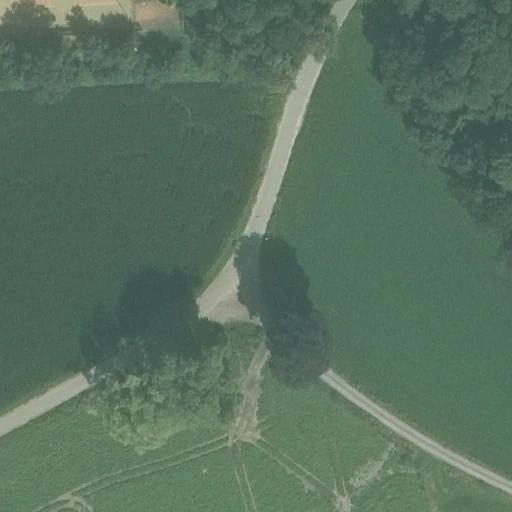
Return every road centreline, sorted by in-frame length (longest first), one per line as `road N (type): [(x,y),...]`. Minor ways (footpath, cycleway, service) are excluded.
road 1 (unclassified): [(0,425),(165,334),(228,283),(257,224),(288,120),(344,0)]
road 2 (track): [(228,283),(391,423),(511,489)]
